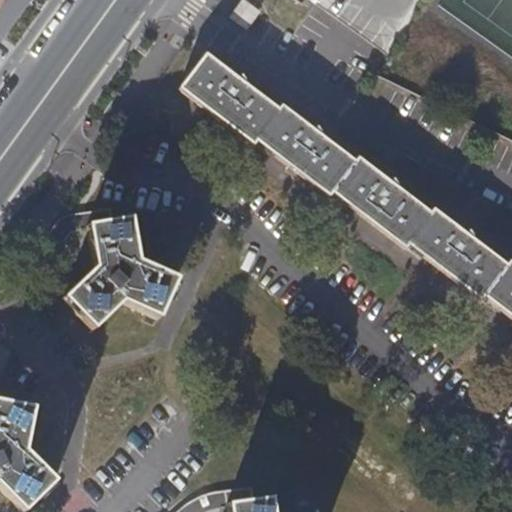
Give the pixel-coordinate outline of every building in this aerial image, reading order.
[(245,38),(257,19),(238,6),(226,25),(245,38)] [(511,269),(508,266),(503,270),(430,214),(427,217),(356,163),(352,167),(279,111),(275,115),(203,58),(178,92),(252,148),(256,146),(328,200),(331,197),(404,252),(407,249),(478,303),(482,299),(511,322),(511,269)] [(290,90),(295,82),(273,70),(268,77),(290,90)] [(417,165),(420,158),(398,147),(395,155),(417,165)] [(87,231),(113,225),(111,209),(85,214),(87,231)] [(113,225),(87,231),(93,273),(62,302),(92,331),(121,304),(158,321),(176,282),(138,266),(134,257),(129,223),(113,225)] [(0,491),(20,511),(21,511),(52,484),(25,455),(23,446),(31,412),(0,405),(0,491)] [(214,511),(227,509),(252,504),(250,489),(209,495),(189,504),(178,511),(214,511)] [(252,504),(227,509),(227,511),(270,511),(270,503),(252,504)]
